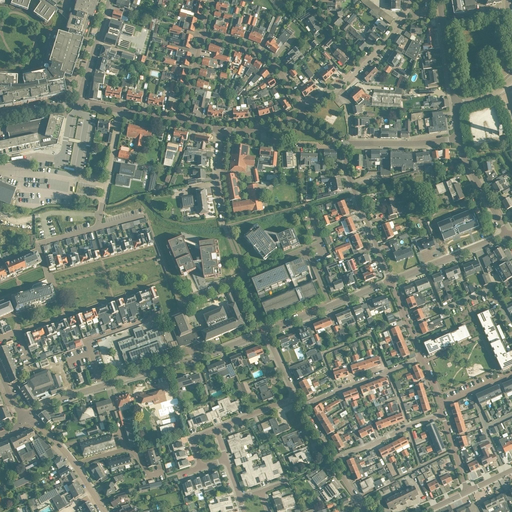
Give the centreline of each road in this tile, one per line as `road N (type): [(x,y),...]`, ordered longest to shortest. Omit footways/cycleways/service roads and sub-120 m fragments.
road 1 (unclassified): [(100,386),(265,332)]
road 2 (residential): [(153,283),(0,338)]
road 3 (residential): [(391,281),(351,183),(345,143)]
road 4 (residential): [(330,305),(307,249),(243,276)]
road 5 (residential): [(303,406),(422,358)]
road 6 (residential): [(100,386),(87,340),(162,313)]
road 7 (unclassified): [(391,281),(507,234)]
road 8 (residential): [(300,106),(263,55),(204,37)]
